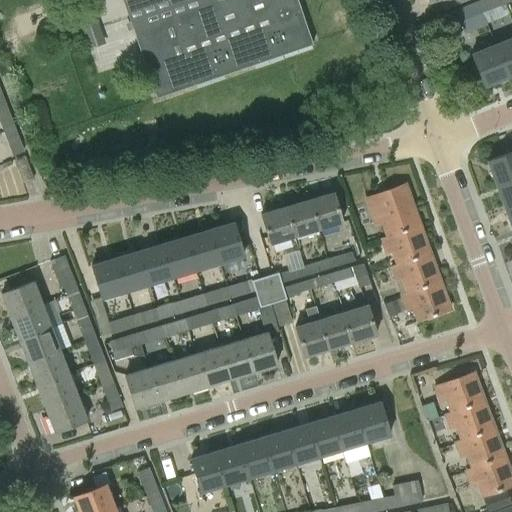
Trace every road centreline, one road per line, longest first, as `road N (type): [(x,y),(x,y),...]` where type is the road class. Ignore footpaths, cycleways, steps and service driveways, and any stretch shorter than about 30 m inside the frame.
road 1 (residential): [(38,476),(505,331)]
road 2 (residential): [(0,228),(433,141)]
road 3 (residential): [(505,331),(433,141)]
road 4 (residential): [(433,141),(384,0)]
